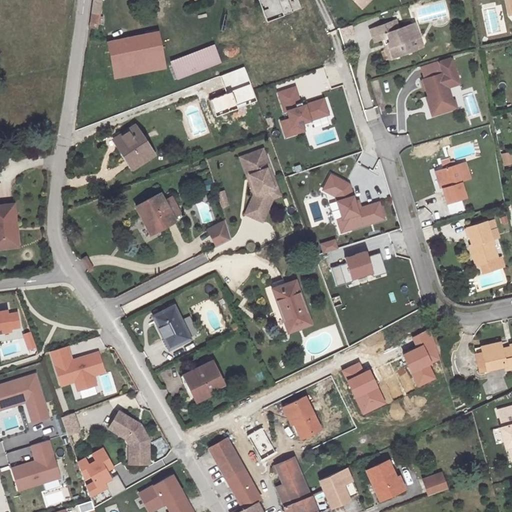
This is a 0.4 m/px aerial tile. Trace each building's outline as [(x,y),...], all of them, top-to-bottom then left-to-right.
[(93,0),(91,23),(99,23),(101,0),(93,0)] [(259,0),(268,21),(303,8),(299,0),(259,0)] [(351,0),(360,9),(369,0),(351,0)] [(388,42),(393,56),(417,48),(413,39),(417,30),(415,25),(412,25),(396,30),(393,23),(371,30),(376,42),(383,40),(384,43),(388,42)] [(162,24),(129,31),(136,66),(169,58),(162,24)] [(119,69),(136,66),(129,31),(112,34),(119,69)] [(419,37),(413,39),(417,48),(423,46),(419,37)] [(219,42),(177,57),(183,71),(224,55),(219,42)] [(458,98),(454,85),(466,82),(459,57),(447,60),(450,70),(430,76),(436,95),(434,96),(439,112),(451,108),(449,101),(458,98)] [(430,76),(450,70),(447,60),(447,58),(427,64),(430,76)] [(232,91),(233,92),(211,100),(216,112),(255,98),(250,84),(232,91)] [(296,87),(280,93),(286,112),(288,111),(291,119),(282,121),(288,137),(306,131),(304,123),(330,114),(325,98),(304,105),(303,102),(301,103),(296,87)] [(458,98),(449,101),(451,108),(463,104),(461,97),(458,98)] [(138,121),(121,131),(126,138),(122,140),(135,161),(155,149),(138,121)] [(118,133),(122,140),(126,138),(121,131),(118,133)] [(264,146),(248,152),(254,167),(251,168),(256,183),(253,184),(257,193),(248,213),(265,220),(275,197),(272,188),(279,185),(275,174),(272,175),(267,163),(270,162),(264,146)] [(511,152),(511,150),(501,154),(505,166),(511,163),(511,152)] [(248,152),(242,155),(253,184),(256,183),(251,168),(254,167),(248,152)] [(447,167),(441,168),(451,202),(470,197),(465,179),(475,177),(471,161),(461,163),(460,159),(455,161),(454,157),(445,160),(447,167)] [(323,187),(334,194),(342,218),(347,216),(350,228),(383,218),(378,202),(356,208),(354,201),(349,183),(331,173),(323,187)] [(272,188),(275,197),(283,194),(279,185),(272,188)] [(161,189),(136,201),(150,229),(174,218),(161,189)] [(227,189),(219,191),(222,207),(230,205),(227,189)] [(0,203),(0,247),(17,245),(13,202),(0,203)] [(350,228),(347,216),(342,218),(337,219),(341,231),(350,228)] [(217,246),(234,238),(225,219),(208,227),(217,246)] [(493,221),(490,222),(487,223),(487,220),(467,226),(472,244),(474,243),(480,263),(497,258),(492,241),(498,239),(493,221)] [(336,238),(322,243),(324,252),(339,248),(336,238)] [(474,243),(472,244),(469,244),(475,264),(480,263),(474,243)] [(386,272),(380,251),(367,255),(365,250),(345,257),(346,262),(331,267),(337,285),(353,280),(351,277),(371,271),(373,276),(386,272)] [(89,270),(95,266),(88,255),(82,259),(89,270)] [(497,258),(480,263),(482,272),(499,267),(497,258)] [(265,293),(270,305),(277,302),(290,336),(312,328),(297,286),(287,289),(285,283),(271,288),(272,290),(265,293)] [(0,334),(9,333),(9,331),(18,330),(16,315),(6,316),(6,312),(0,313),(0,334)] [(175,312),(154,323),(171,355),(192,344),(175,312)] [(23,334),(29,350),(37,347),(32,331),(23,334)] [(414,340),(419,350),(406,357),(406,359),(413,373),(417,381),(433,374),(430,366),(442,361),(434,331),(414,340)] [(485,345),(486,350),(478,352),(481,370),(482,370),(499,366),(500,370),(511,367),(511,343),(505,345),(506,347),(496,349),(495,343),(485,345)] [(485,345),(477,346),(470,348),(474,371),(481,370),(478,352),(486,350),(485,345)] [(77,391),(95,385),(92,376),(103,372),(97,353),(71,361),(66,347),(50,352),(60,386),(74,381),(77,391)] [(184,381),(196,404),(213,396),(226,389),(214,366),(184,381)] [(371,373),(366,375),(362,366),(346,374),(366,416),(381,409),(377,400),(383,397),(379,389),(373,375),(371,373)] [(48,416),(34,373),(0,384),(0,401),(9,399),(10,404),(25,399),(32,421),(48,416)] [(433,374),(417,381),(421,388),(437,380),(433,374)] [(215,399),(213,396),(196,404),(198,408),(215,399)] [(377,400),(381,409),(387,405),(383,397),(377,400)] [(0,407),(10,404),(9,399),(0,401),(0,407)] [(308,400),(286,411),(296,431),(299,429),(305,441),(324,432),(308,400)] [(511,460),(511,408),(498,413),(502,429),(500,430),(506,449),(508,448),(511,460)] [(73,412),(61,416),(67,434),(79,430),(73,412)] [(121,412),(111,428),(128,438),(131,444),(131,456),(150,456),(150,439),(142,425),(121,412)] [(18,490),(59,477),(48,440),(30,446),(35,461),(11,469),(18,490)] [(0,466),(9,465),(3,441),(0,441),(0,466)] [(231,442),(214,452),(217,458),(247,511),(249,511),(262,506),(261,505),(265,502),(231,442)] [(111,479),(107,472),(114,468),(103,449),(78,463),(91,497),(107,487),(105,482),(111,479)] [(281,490),(289,510),(312,499),(313,494),(297,461),(280,469),(288,487),(281,490)] [(397,486),(400,484),(390,463),(369,472),(383,504),(402,496),(397,486)] [(314,498),(319,511),(332,511),(353,502),(353,500),(361,496),(349,470),(321,482),(326,492),(314,498)] [(441,473),(424,479),(429,494),(447,488),(441,473)] [(174,475),(141,493),(151,511),(167,503),(168,503),(184,495),(184,494),(174,475)] [(403,483),(400,484),(397,486),(402,496),(408,493),(403,483)] [(184,495),(168,503),(172,511),(188,503),(186,499),(184,495)] [(319,511),(314,498),(312,499),(289,510),(289,511),(319,511)] [(73,504),(73,511),(92,511),(91,503),(73,504)] [(172,511),(171,511),(194,511),(189,503),(188,503),(172,511)]
